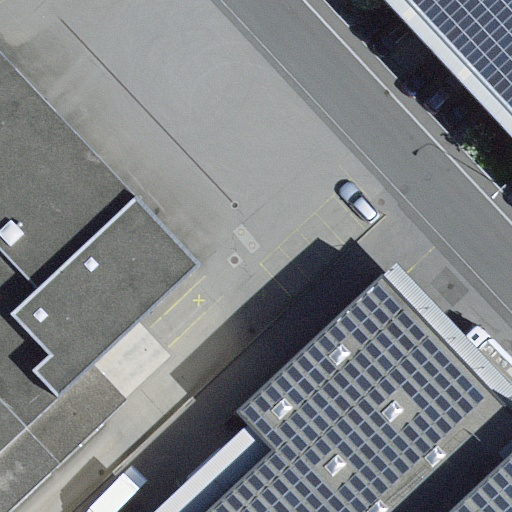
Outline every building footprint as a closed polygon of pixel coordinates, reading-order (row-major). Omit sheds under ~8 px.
[(511,0),(365,0),(511,156),(511,0)] [(191,267),(0,62),(0,511),(120,400),(87,364),(191,267)] [(511,394),(395,268),(380,279),(511,418),(511,394)] [(511,511),(511,418),(380,279),(233,418),(245,430),(271,458),(213,511),(511,511)] [(213,511),(271,458),(245,430),(157,511),(213,511)]
